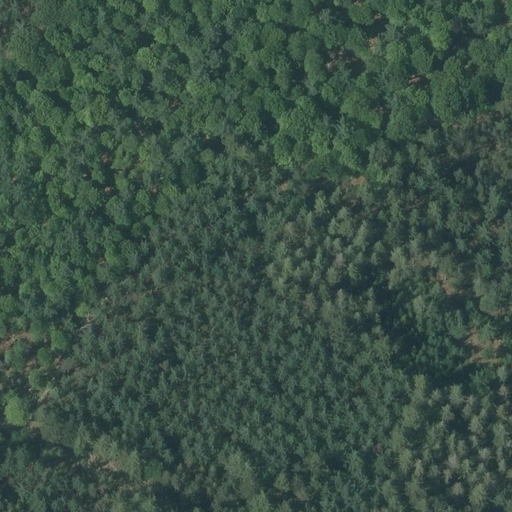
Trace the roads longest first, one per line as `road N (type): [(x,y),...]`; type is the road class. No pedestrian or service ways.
road 1 (track): [(424,0),(314,75),(231,146),(110,293),(24,434),(0,422)]
road 2 (track): [(182,511),(24,434)]
road 3 (track): [(0,112),(71,0)]
